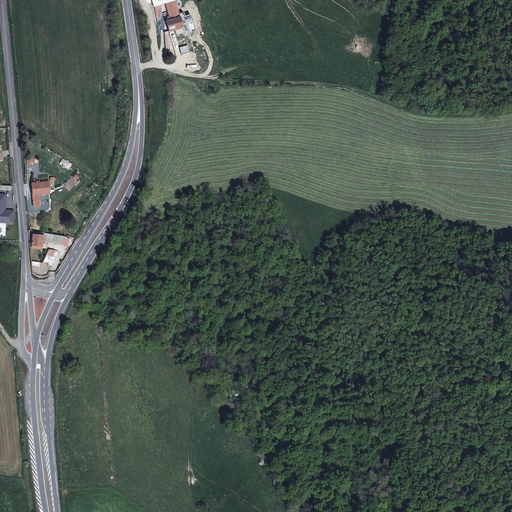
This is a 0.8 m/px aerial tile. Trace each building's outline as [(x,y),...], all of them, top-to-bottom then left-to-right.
[(166,21),(169,32),(182,28),(173,0),(151,0),(154,6),(157,19),(161,18),(162,9),(160,5),(165,3),(170,20),(166,21)] [(31,183),(33,207),(40,206),(39,195),(50,194),(49,182),(31,183)] [(6,194),(0,193),(0,222),(13,223),(14,210),(6,210),(6,194)] [(33,234),(31,245),(42,246),(43,241),(60,244),(64,237),(63,236),(33,231),(32,234),(33,234)] [(64,237),(60,244),(66,248),(69,240),(64,237)] [(0,263),(2,263),(4,263),(6,261),(8,260),(10,256),(15,256),(15,253),(10,252),(9,250),(8,248),(6,247),(3,245),(1,245),(0,245),(0,263)] [(48,250),(43,262),(51,266),(58,252),(56,251),(48,250)]
